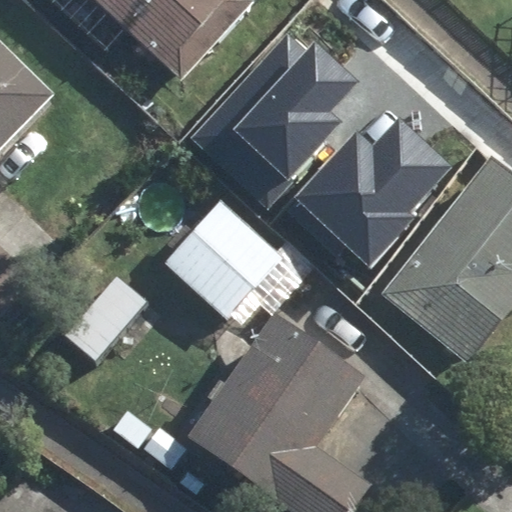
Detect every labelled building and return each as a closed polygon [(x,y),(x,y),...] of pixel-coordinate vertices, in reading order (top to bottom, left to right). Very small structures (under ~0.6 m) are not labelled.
[(102,0),(190,81),(262,5),(256,0),(102,0)] [(468,90),(406,32),(359,83),(421,141),(468,90)] [(0,188),(8,180),(0,171),(0,164),(65,97),(0,34),(0,188)] [(390,295),(478,364),(511,321),(511,160),(503,153),(390,295)] [(170,266),(234,323),(291,259),(226,202),(170,266)] [(195,439),(299,511),(360,511),(378,485),(324,447),(372,377),(282,315),(195,439)] [(93,418),(127,439),(140,418),(106,397),(93,418)]
